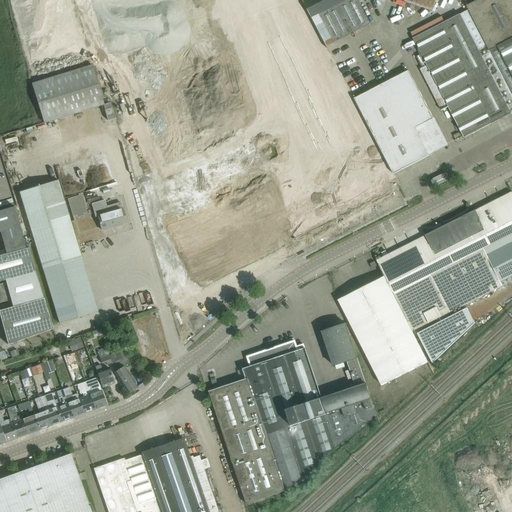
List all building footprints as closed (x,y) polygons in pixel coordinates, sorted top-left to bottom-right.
[(351,0),(303,0),(313,19),(320,16),(338,7),(351,0)] [(352,34),(370,25),(357,0),(351,0),(338,7),(352,34)] [(404,0),(433,10),(436,0),(404,0)] [(511,0),(477,0),(466,5),(511,93),(511,0)] [(334,43),(352,34),(338,7),(320,16),(334,43)] [(511,94),(488,47),(469,10),(460,15),(460,14),(445,22),(442,16),(411,32),(428,65),(420,69),(441,110),(449,106),(465,137),(511,112),(511,94)] [(160,91),(172,86),(154,47),(142,52),(160,91)] [(388,59),(377,67),(384,76),(395,68),(388,59)] [(92,67),(33,85),(32,85),(44,125),(102,106),(107,121),(114,118),(109,103),(104,104),(103,101),(92,67)] [(409,70),(354,99),(392,173),(401,169),(401,170),(429,156),(428,154),(415,125),(433,117),(409,70)] [(252,104),(245,107),(262,144),(285,133),(292,150),(315,141),(296,100),(287,104),(277,82),(258,90),(258,91),(244,97),(246,100),(249,99),(252,104)] [(415,125),(428,154),(446,144),(433,117),(415,125)] [(160,147),(164,145),(174,162),(194,152),(180,125),(156,138),(160,147)] [(239,130),(210,143),(232,189),(261,176),(239,130)] [(260,181),(171,217),(199,285),(207,282),(207,276),(228,267),(221,252),(231,240),(231,236),(233,242),(256,232),(267,232),(267,227),(288,219),(291,221),(297,214),(303,219),(301,222),(304,231),(339,216),(332,210),(340,207),(313,208),(316,215),(309,218),(308,206),(318,202),(322,205),(332,193),(341,190),(324,148),(254,177),(260,181)] [(81,194),(63,200),(62,196),(74,193),(93,187),(103,184),(98,165),(94,166),(95,169),(59,180),(19,192),(59,323),(97,312),(69,217),(86,211),(81,194)] [(384,276),(412,331),(511,281),(510,278),(511,276),(511,192),(475,210),(425,235),(425,236),(376,260),(384,276)] [(104,200),(94,203),(92,204),(96,216),(98,216),(102,230),(126,223),(120,202),(106,206),(104,200)] [(13,207),(0,210),(0,226),(17,221),(13,207)] [(28,248),(0,255),(0,281),(35,271),(28,248)] [(428,362),(412,331),(384,276),(338,300),(381,385),(428,362)] [(8,345),(53,329),(43,298),(0,309),(0,322),(1,322),(8,345)] [(417,334),(432,363),(475,323),(467,308),(417,334)] [(285,491),(314,466),(376,413),(346,324),(328,330),(327,326),(321,328),(322,332),(333,366),(347,361),(355,387),(354,387),(353,384),(345,386),(347,390),(322,398),(307,357),(303,345),(296,347),(295,341),(247,357),(251,367),(244,369),(247,379),(209,391),(246,504),(284,491),(285,491)] [(110,359),(111,363),(115,373),(122,385),(128,393),(137,387),(131,379),(123,367),(131,363),(123,348),(117,351),(109,355),(110,359)] [(110,359),(109,355),(108,355),(106,349),(98,352),(102,364),(106,363),(107,365),(111,363),(110,359)] [(70,355),(64,357),(67,365),(73,362),(70,355)] [(114,383),(110,374),(108,367),(102,369),(100,364),(94,367),(102,387),(114,383)] [(39,365),(30,368),(33,376),(42,372),(39,365)] [(26,369),(19,372),(22,380),(29,377),(26,369)] [(17,372),(11,375),(14,382),(19,379),(17,372)] [(89,391),(95,409),(106,405),(96,378),(90,380),(93,389),(89,391)] [(95,409),(89,391),(85,381),(76,385),(80,394),(82,394),(83,397),(79,398),(84,413),(95,409)] [(75,383),(69,385),(72,392),(78,390),(75,383)] [(84,413),(79,398),(78,399),(76,394),(72,395),(69,387),(63,389),(73,417),(84,413)] [(62,421),(73,417),(63,389),(56,392),(59,400),(55,401),(62,421)] [(62,421),(55,401),(52,393),(45,396),(48,406),(45,408),(51,425),(62,421)] [(51,425),(45,408),(41,397),(35,399),(40,413),(34,415),(39,430),(51,425)] [(18,405),(20,411),(27,408),(29,412),(32,411),(29,401),(18,405)] [(17,412),(20,411),(18,405),(15,406),(14,406),(7,408),(11,419),(17,437),(28,433),(21,415),(18,416),(17,412)] [(39,430),(34,415),(28,417),(26,413),(21,415),(28,433),(39,430)] [(6,442),(17,437),(11,419),(8,420),(9,424),(1,427),(6,442)] [(217,511),(203,469),(209,467),(206,458),(200,460),(198,456),(192,458),(192,456),(189,457),(182,439),(142,453),(142,455),(114,464),(114,462),(93,469),(108,511),(217,511)] [(91,511),(70,453),(0,478),(0,511),(91,511)]
